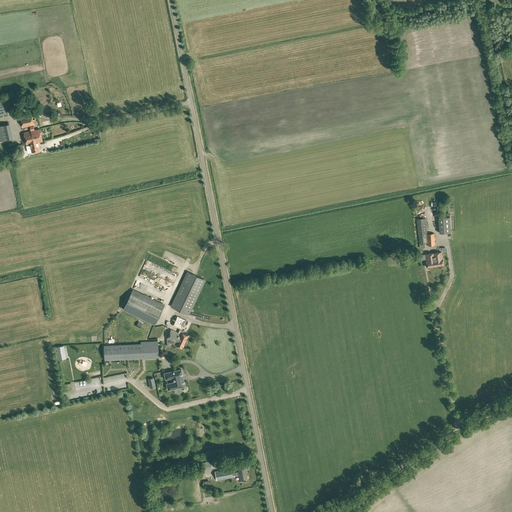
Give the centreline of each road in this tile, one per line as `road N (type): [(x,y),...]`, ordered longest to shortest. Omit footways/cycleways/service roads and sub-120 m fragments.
road 1 (unclassified): [(272,511),(171,0)]
road 2 (unknown): [(248,389),(167,406),(119,381),(36,400)]
road 3 (tertiary): [(336,511),(511,397)]
road 4 (unknown): [(192,104),(109,122),(39,119)]
